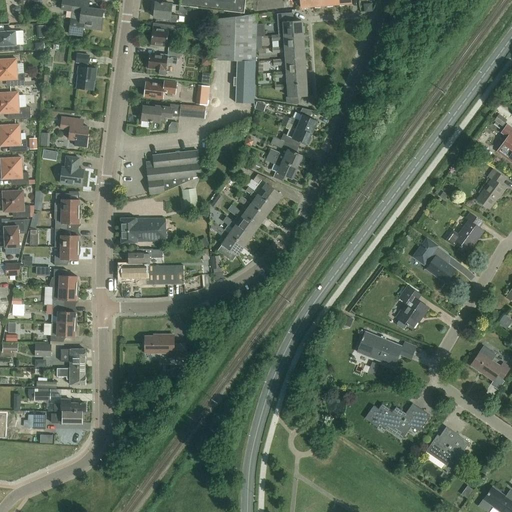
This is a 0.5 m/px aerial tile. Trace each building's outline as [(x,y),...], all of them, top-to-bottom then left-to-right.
[(81,0),(73,0),(69,35),(82,36),(83,28),(101,30),(104,10),(84,8),(85,0),(81,0)] [(179,0),(179,6),(243,13),(244,0),(179,0)] [(171,4),(156,2),(154,17),(169,19),(169,22),(176,23),(177,15),(170,14),(171,4)] [(255,61),(257,14),(247,15),(214,19),(213,59),(237,60),(255,61)] [(284,35),(303,33),(302,21),(292,22),(291,16),(273,17),(273,23),(283,23),(284,35)] [(212,19),(204,19),(203,26),(212,27),(212,19)] [(177,26),(155,23),(154,28),(153,28),(151,44),(167,46),(168,30),(177,31),(177,26)] [(16,45),(15,31),(0,31),(0,45),(7,45),(7,51),(20,51),(19,45),(16,45)] [(303,33),(284,35),(271,36),(272,41),(285,40),(285,47),(303,46),(303,33)] [(178,58),(180,45),(168,44),(168,51),(168,56),(160,55),(149,54),(148,63),(147,63),(146,69),(151,69),(151,68),(159,69),(158,75),(165,75),(167,58),(170,58),(171,57),(178,58)] [(286,60),(304,58),(303,46),(285,47),(286,60)] [(89,55),(77,54),(76,62),(80,63),(79,67),(78,74),(79,74),(77,88),(93,90),(95,76),(96,69),(87,68),(88,64),(89,55)] [(53,57),(46,56),(45,67),(52,68),(53,57)] [(305,71),(304,58),(286,60),(273,60),(273,65),(286,64),(287,72),(305,71)] [(17,74),(17,59),(0,59),(0,80),(9,80),(9,86),(25,85),(25,74),(17,74)] [(234,78),(234,85),(237,85),(236,102),(254,103),(255,61),(237,60),(237,78),(234,78)] [(305,71),(287,72),(274,73),(274,78),(287,77),(288,84),(306,83),(305,71)] [(163,94),(175,96),(176,82),(167,80),(166,83),(159,82),(158,84),(147,83),(146,89),(144,90),(144,93),(145,94),(145,96),(163,98),(163,94)] [(307,96),(306,83),(288,84),(288,97),(285,97),(286,102),(294,103),(298,103),(298,96),(307,96)] [(19,108),(18,92),(0,92),(0,113),(10,113),(11,119),(31,118),(30,107),(19,108)] [(264,105),(257,103),(255,109),(263,111),(264,105)] [(204,108),(172,104),(172,108),(156,106),(156,108),(143,106),(143,113),(141,113),(140,120),(150,122),(153,122),(153,121),(165,123),(166,116),(171,117),(171,116),(179,117),(179,112),(204,115),(204,108)] [(285,116),(283,120),(312,133),(317,122),(311,119),(315,111),(302,108),(300,114),(303,115),(300,121),(291,117),(291,119),(285,116)] [(507,121),(499,114),(494,120),(496,122),(493,125),(496,127),(499,124),(502,127),(507,121)] [(74,119),(62,117),(61,128),(70,129),(69,139),(75,140),(75,146),(86,147),(89,127),(73,125),(74,119)] [(312,133),(283,120),(281,125),(286,127),(286,128),(289,130),(287,135),(284,133),(281,140),(298,148),(301,142),(306,145),(312,133)] [(21,140),(20,124),(0,125),(0,144),(0,146),(12,146),(12,152),(27,151),(27,140),(21,140)] [(511,131),(511,127),(507,124),(501,133),(507,137),(496,152),(511,163),(511,131)] [(271,149),(268,155),(297,167),(302,155),(296,153),(298,148),(274,137),(271,144),(281,149),(282,147),(287,150),(285,155),(271,149)] [(38,149),(37,139),(29,139),(30,150),(38,149)] [(254,147),(256,140),(248,139),(247,145),(254,147)] [(201,176),(198,151),(153,156),(154,168),(146,169),(149,193),(164,192),(193,179),(192,177),(201,176)] [(291,179),(297,167),(268,155),(266,160),(280,166),(278,172),(276,172),(273,178),(283,182),(285,176),(291,179)] [(22,173),(22,157),(1,158),(2,179),(14,179),(14,185),(29,184),(28,173),(22,173)] [(79,158),(66,157),(65,168),(62,168),(60,183),(82,186),(84,170),(78,170),(79,158)] [(262,164),(254,160),(251,168),(259,171),(262,164)] [(505,179),(493,170),(488,177),(491,180),(476,200),(489,209),(504,188),(500,185),(505,179)] [(258,184),(254,191),(273,205),(281,195),(272,188),(276,183),(257,174),(253,180),(258,184)] [(252,204),(266,215),(273,205),(254,191),(248,186),(245,190),(251,194),(250,195),(255,199),(252,204)] [(198,208),(196,189),(182,191),(184,210),(198,208)] [(24,206),(23,190),(2,191),(3,212),(15,212),(16,218),(31,217),(30,206),(24,206)] [(57,204),(57,211),(81,212),(81,211),(81,209),(81,208),(81,206),(80,205),(79,205),(79,200),(69,199),(69,193),(56,193),(55,203),(57,204)] [(247,201),(238,194),(235,198),(238,201),(237,203),(239,205),(241,203),(244,205),(247,201)] [(218,195),(211,205),(217,209),(224,199),(218,195)] [(433,209),(440,204),(436,198),(429,204),(433,209)] [(266,215),(252,204),(244,214),(258,225),(266,215)] [(234,207),(231,211),(241,218),(237,224),(251,235),(258,225),(244,214),(234,207)] [(55,223),(55,229),(68,230),(68,224),(79,224),(79,219),(80,219),(80,217),(81,216),(81,214),(81,213),(81,212),(57,211),(57,223),(55,223)] [(482,223),(469,214),(466,219),(468,221),(458,236),(452,232),(446,241),(453,246),(455,244),(461,248),(461,247),(466,251),(476,238),(477,239),(483,231),(478,228),(482,223)] [(220,227),(244,245),(251,235),(237,224),(226,216),(222,221),(229,226),(225,231),(220,227)] [(137,219),(137,218),(120,218),(121,243),(137,243),(137,242),(165,241),(165,219),(149,219),(149,222),(142,222),(142,219),(137,219)] [(24,231),(24,220),(10,220),(10,226),(4,227),(5,248),(19,247),(18,231),(24,231)] [(244,245),(220,227),(211,221),(211,228),(226,239),(222,244),(219,241),(214,248),(226,257),(231,251),(236,255),(244,245)] [(61,247),(81,248),(81,246),(80,245),(80,242),(80,241),(79,241),(79,236),(68,236),(68,230),(55,229),(55,238),(61,241),(61,247)] [(447,254),(426,239),(414,256),(414,258),(423,265),(425,263),(429,266),(426,270),(445,284),(455,270),(442,261),(447,254)] [(80,250),(81,248),(61,247),(61,253),(54,256),(54,265),(67,266),(67,260),(78,260),(78,255),(79,255),(80,253),(80,251),(80,250)] [(152,249),(137,249),(137,251),(128,251),(128,264),(149,263),(149,257),(161,257),(161,249),(152,249)] [(18,276),(21,263),(6,264),(6,277),(18,276)] [(147,267),(147,266),(122,266),(122,279),(136,279),(136,285),(184,285),(184,266),(147,267)] [(41,275),(49,275),(50,268),(41,267),(41,275)] [(50,287),(53,287),(59,288),(79,289),(79,287),(79,285),(79,284),(78,281),(77,281),(77,276),(67,276),(67,270),(54,269),(53,277),(51,280),(50,282),(50,284),(50,285),(50,286),(50,287)] [(399,298),(409,305),(399,320),(399,321),(397,323),(398,326),(402,329),(404,328),(406,325),(412,329),(417,322),(419,323),(428,308),(417,301),(421,295),(408,286),(399,298)] [(52,305),(65,306),(65,300),(76,301),(76,296),(77,296),(78,294),(78,293),(78,292),(79,291),(79,290),(79,289),(59,288),(53,287),(52,305)] [(52,305),(52,314),(58,318),(57,324),(77,325),(77,322),(77,320),(76,317),(75,317),(75,313),(65,312),(65,306),(52,305)] [(344,325),(353,329),(357,319),(348,315),(344,325)] [(511,320),(504,315),(498,324),(506,329),(511,320)] [(51,323),(51,332),(50,342),(63,342),(64,336),(74,337),(75,332),(76,332),(76,330),(77,329),(77,327),(77,325),(57,324),(51,323)] [(402,347),(365,332),(357,352),(394,367),(402,347)] [(174,335),(160,335),(160,337),(145,337),(145,353),(168,353),(168,357),(182,358),(182,344),(174,344),(174,335)] [(5,355),(19,356),(20,347),(5,347),(5,355)] [(70,362),(70,367),(85,367),(85,349),(61,350),(61,362),(70,362)] [(500,367),(480,352),(470,366),(493,381),(496,376),(501,380),(509,368),(503,364),(500,367)] [(85,385),(85,367),(70,367),(70,369),(56,369),(56,377),(66,377),(66,379),(70,379),(70,385),(85,385)] [(50,389),(34,389),(34,400),(34,401),(51,401),(50,389)] [(70,413),(82,412),(85,412),(85,403),(70,403),(70,400),(61,400),(61,404),(55,404),(54,411),(62,411),(70,411),(70,413)] [(430,416),(412,404),(405,413),(396,407),(392,412),(382,404),(377,410),(373,407),(364,419),(377,428),(380,424),(402,439),(411,426),(420,431),(430,416)] [(82,424),(82,412),(70,413),(70,411),(62,411),(62,415),(52,415),(52,423),(82,424)] [(46,415),(29,414),(29,422),(34,423),(33,429),(45,430),(46,415)] [(469,443),(446,427),(435,442),(433,441),(425,452),(443,465),(448,459),(455,463),(469,443)] [(474,490),(468,486),(461,494),(467,499),(474,490)] [(506,497),(492,487),(483,500),(500,511),(511,511),(511,491),(510,490),(506,497)]
